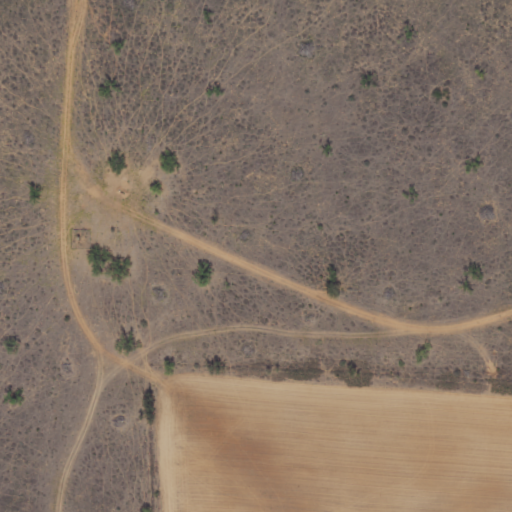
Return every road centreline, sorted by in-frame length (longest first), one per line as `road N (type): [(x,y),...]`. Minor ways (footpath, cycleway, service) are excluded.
road 1 (residential): [(35,511),(53,354),(68,344),(98,175),(98,0)]
road 2 (residential): [(98,175),(179,170),(438,298),(511,281)]
